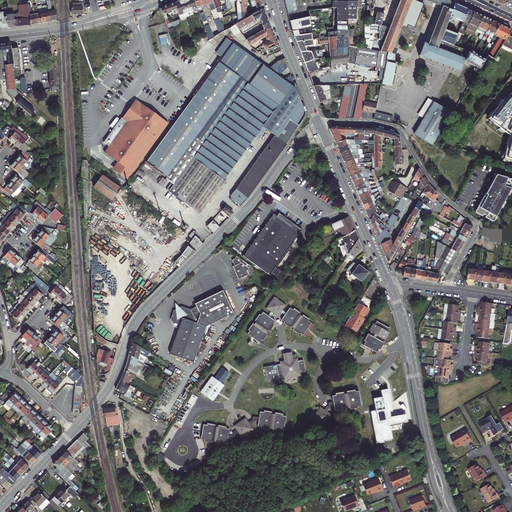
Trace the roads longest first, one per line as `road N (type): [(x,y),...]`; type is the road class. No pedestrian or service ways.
road 1 (tertiary): [(321,129),(292,149),(243,213),(136,319),(105,392)]
road 2 (residential): [(319,125),(399,130),(431,183),(475,223),(445,289)]
road 3 (tertiary): [(321,129),(388,284)]
road 4 (tertiary): [(425,432),(388,284)]
road 5 (tertiary): [(271,0),(319,125)]
